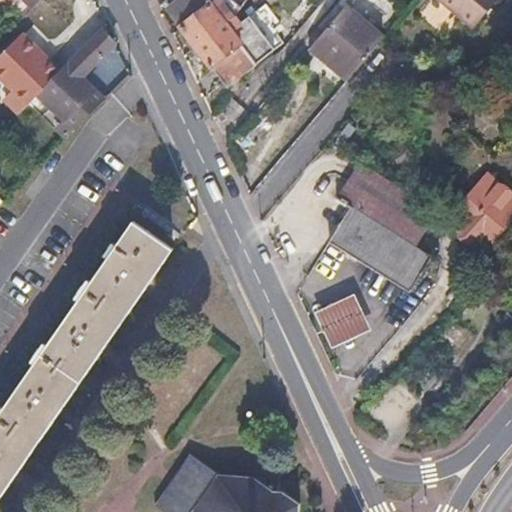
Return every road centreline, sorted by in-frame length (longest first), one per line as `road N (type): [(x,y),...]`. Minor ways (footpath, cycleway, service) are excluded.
road 1 (residential): [(237,232),(375,71),(467,74),(511,41)]
road 2 (residential): [(0,267),(94,130),(163,78)]
road 3 (tertiary): [(280,324),(355,511)]
road 4 (tertiary): [(511,424),(465,459),(430,471),(389,468),(343,444)]
road 5 (tertiary): [(163,78),(237,232)]
road 6 (tertiary): [(343,444),(280,324)]
